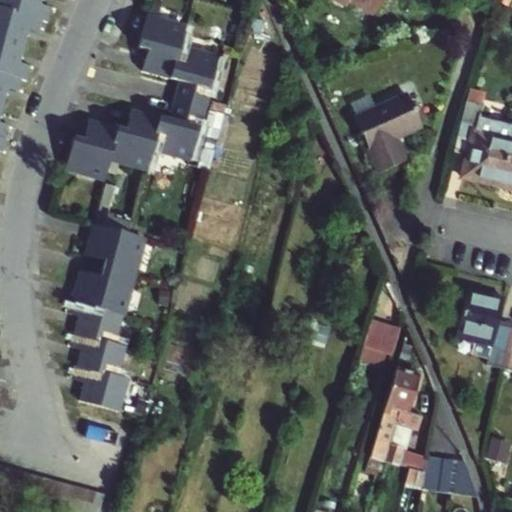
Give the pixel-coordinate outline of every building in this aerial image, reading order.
[(9,124),(0,122),(0,119),(8,88),(19,90),(22,79),(28,80),(32,64),(21,62),(31,28),(41,31),(44,21),(48,22),(51,7),(41,4),(42,0),(0,0),(0,149),(3,151),(9,124)] [(334,0),(341,4),(343,0),(348,0),(370,11),(375,0),(334,0)] [(187,27),(146,17),(139,46),(147,49),(142,70),(180,80),(170,119),(131,109),(126,129),(89,120),(84,139),(75,136),(66,169),(106,179),(107,173),(111,158),(120,161),(149,168),(154,148),(191,158),(218,58),(181,48),(187,27)] [(466,98),(481,102),(484,90),(469,87),(466,98)] [(377,94),(354,100),(357,111),(380,105),(377,94)] [(481,102),(466,98),(451,153),(466,156),(461,178),(499,187),(511,134),(511,121),(478,114),(481,102)] [(406,102),(354,125),(378,179),(404,168),(395,145),(419,134),(406,102)] [(511,134),(499,187),(511,189),(511,134)] [(102,201),(96,227),(104,229),(110,203),(102,201)] [(104,229),(96,227),(92,226),(85,255),(105,260),(101,276),(80,271),(69,313),(80,316),(72,347),(82,350),(74,381),(83,383),(79,401),(120,412),(128,381),(118,378),(126,348),(116,346),(143,239),(104,229)] [(323,288),(308,345),(325,349),(339,296),(357,304),(347,329),(354,333),(356,328),(361,330),(369,309),(364,307),(377,277),(340,259),(327,289),(323,288)] [(488,363),(503,367),(511,332),(511,322),(499,319),(504,300),(468,290),(457,332),(494,341),(488,363)] [(394,327),(371,320),(363,346),(386,353),(394,327)] [(400,328),(394,327),(386,353),(392,355),(400,328)] [(511,332),(503,367),(511,369),(511,332)] [(396,368),(371,459),(380,461),(391,463),(400,465),(404,449),(397,447),(391,445),(396,425),(403,426),(419,430),(422,417),(410,414),(420,375),(396,368)] [(391,445),(397,447),(403,426),(396,425),(391,445)] [(422,484),(422,487),(437,490),(442,458),(427,456),(425,471),(422,484)] [(99,511),(104,495),(0,466),(0,492),(71,511),(99,511)] [(216,478),(181,467),(177,480),(213,490),(216,478)] [(408,467),(405,480),(422,484),(425,471),(408,467)]
